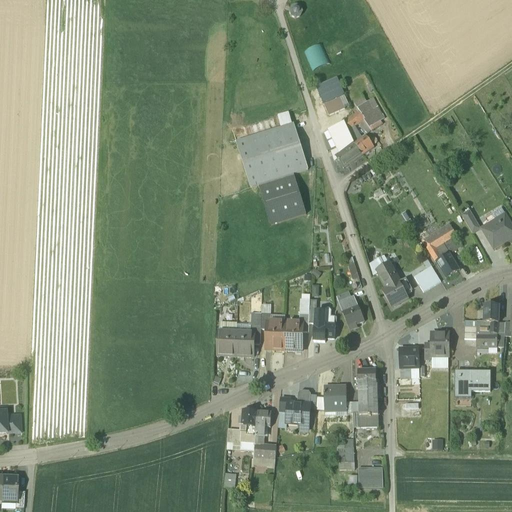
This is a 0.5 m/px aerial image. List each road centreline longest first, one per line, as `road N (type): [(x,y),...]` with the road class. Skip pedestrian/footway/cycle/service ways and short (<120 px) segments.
road 1 (residential): [(0,457),(67,452),(172,424),(369,345),(511,274)]
road 2 (track): [(390,453),(387,347),(276,0)]
road 3 (track): [(511,66),(397,146)]
road 4 (track): [(511,459),(391,455)]
